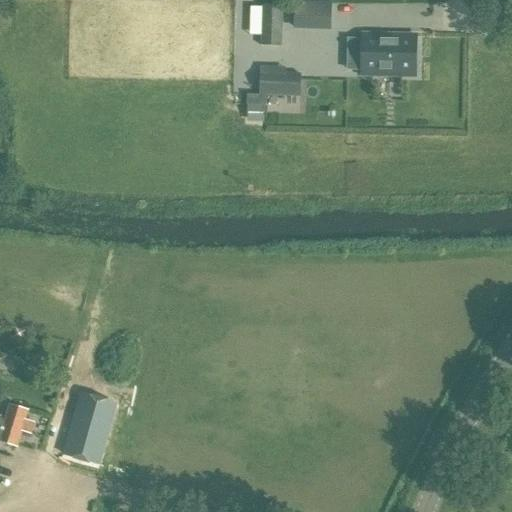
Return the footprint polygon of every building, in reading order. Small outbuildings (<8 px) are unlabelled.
[(282,46),(283,6),(261,6),(260,46),(282,46)] [(348,40),(347,71),(360,71),(360,75),(373,75),(414,76),(415,46),(414,46),(414,35),(361,34),(361,40),(348,40)] [(296,73),(258,74),(258,96),(266,96),(296,96),(296,73)] [(266,96),(258,96),(246,96),(246,106),(266,106),(266,96)] [(111,410),(77,399),(60,457),(94,467),(111,410)] [(11,406),(10,406),(6,418),(3,427),(0,436),(0,442),(17,448),(22,432),(29,434),(32,423),(25,421),(28,411),(11,406)]
